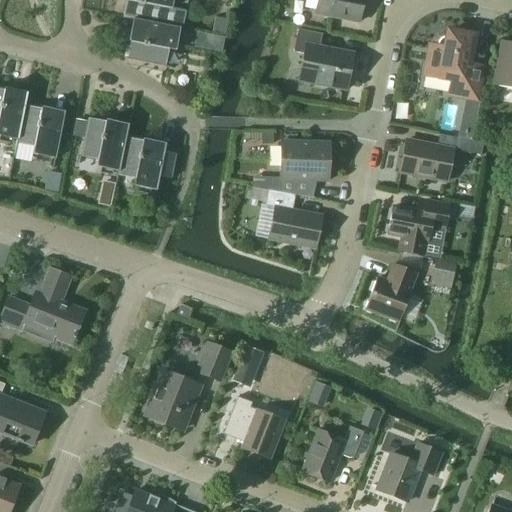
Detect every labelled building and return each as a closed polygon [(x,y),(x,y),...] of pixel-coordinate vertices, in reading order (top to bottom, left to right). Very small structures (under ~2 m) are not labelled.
[(184,0),(123,0),(126,1),(122,19),(132,21),(132,20),(159,25),(179,29),(184,0)] [(358,23),(362,0),(317,0),(314,15),(358,23)] [(179,29),(159,25),(132,20),(132,21),(128,42),(130,43),(127,60),(163,68),(167,50),(175,52),(179,29)] [(214,20),(211,35),(223,37),(226,22),(214,20)] [(303,55),(298,82),(345,91),(352,54),(318,48),(321,35),(297,30),(293,53),(303,55)] [(430,47),(424,75),(452,81),(449,95),(475,100),(481,69),(467,66),(473,37),(447,32),(447,35),(443,35),(438,37),(435,40),(433,44),(433,48),(430,47)] [(213,37),(210,51),(221,54),(223,41),(224,39),(213,37)] [(511,44),(501,42),(492,85),(511,89),(511,44)] [(23,107),(24,107),(27,94),(4,89),(3,92),(0,90),(0,137),(16,141),(17,141),(23,107)] [(476,117),(478,108),(467,106),(465,115),(476,117)] [(41,111),(24,107),(23,107),(17,141),(16,141),(16,144),(33,147),(32,155),(54,160),(64,113),(41,108),(41,111)] [(125,139),(128,125),(105,121),(105,123),(87,120),(86,123),(83,140),(80,157),(97,160),(96,168),(117,172),(118,173),(125,139)] [(76,121),(72,138),(83,140),(86,123),(76,121)] [(473,131),(462,129),(460,139),(471,141),(473,131)] [(261,147),(272,147),(272,136),(261,136),(261,147)] [(118,173),(117,172),(117,176),(134,179),(133,187),(156,192),(158,177),(171,180),(176,155),(163,153),(165,145),(142,140),(142,143),(125,139),(118,173)] [(480,156),(482,144),(458,139),(456,151),(480,156)] [(445,182),(452,150),(405,141),(399,173),(445,182)] [(327,182),(328,144),(280,143),(278,193),(312,199),(316,181),(327,182)] [(314,249),(320,217),(291,211),(294,196),(278,193),(267,191),(264,206),(274,208),(268,240),(314,249)] [(387,235),(399,237),(396,253),(423,258),(429,227),(443,230),(448,207),(424,202),(422,214),(392,208),(387,235)] [(435,261),(430,287),(451,291),(456,266),(435,261)] [(408,291),(415,274),(393,265),(386,283),(376,279),(364,309),(398,322),(410,292),(408,291)] [(8,299),(0,318),(0,325),(20,333),(23,325),(55,337),(57,334),(73,340),(83,313),(59,304),(70,278),(49,270),(39,296),(34,294),(29,307),(8,299)] [(186,321),(191,310),(180,306),(175,317),(186,321)] [(217,381),(228,354),(208,346),(197,373),(217,381)] [(243,353),(240,362),(257,368),(262,355),(245,349),(243,353)] [(151,420),(157,422),(181,431),(198,387),(163,373),(157,387),(163,389),(151,420)] [(321,407),(329,388),(315,382),(306,401),(321,407)] [(0,384),(0,434),(17,441),(16,443),(22,445),(23,443),(32,447),(44,415),(0,397),(0,396),(4,386),(0,384)] [(236,398),(224,430),(236,434),(234,439),(243,442),(241,449),(269,460),(284,422),(249,409),(251,404),(236,398)] [(381,416),(368,411),(362,426),(375,431),(381,416)] [(340,454),(353,459),(363,433),(349,428),(343,442),(318,432),(302,473),(328,483),(340,454)] [(391,454),(377,489),(381,490),(383,495),(406,503),(418,472),(432,477),(441,454),(417,444),(411,458),(406,461),(391,454)] [(0,464),(0,511),(8,511),(24,474),(0,464)] [(190,511),(174,506),(175,504),(174,503),(158,494),(156,500),(135,492),(132,498),(121,494),(114,511),(190,511)]
